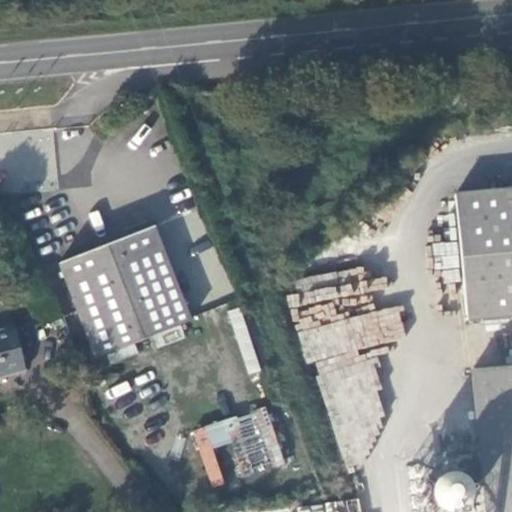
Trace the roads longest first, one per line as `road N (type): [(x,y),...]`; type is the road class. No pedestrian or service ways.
road 1 (primary): [(511,14),(0,63)]
road 2 (unknown): [(390,511),(374,318),(383,257),(421,183),(453,166),(511,159)]
